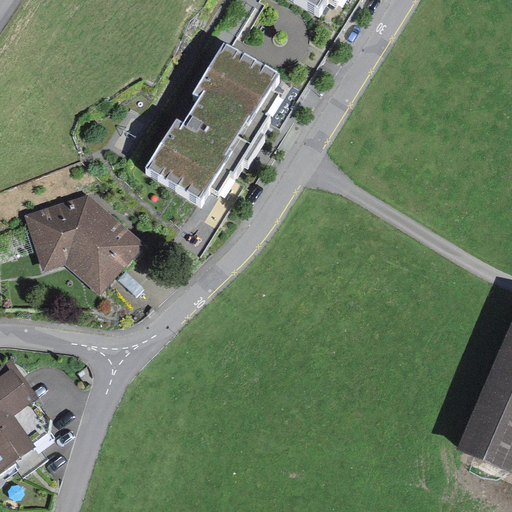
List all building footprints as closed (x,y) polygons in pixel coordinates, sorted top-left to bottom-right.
[(290,0),(318,18),(326,5),(335,10),(341,0),(290,0)] [(175,125),(146,172),(200,206),(208,193),(217,199),(229,179),(232,180),(268,123),(266,122),(278,103),(269,98),(279,84),(224,49),(194,96),(200,100),(181,129),(175,125)] [(141,245),(87,200),(29,218),(46,269),(68,262),(101,289),(141,245)] [(511,465),(511,342),(469,448),(511,465)] [(50,420),(11,364),(0,371),(0,465),(49,432),(50,420)]
